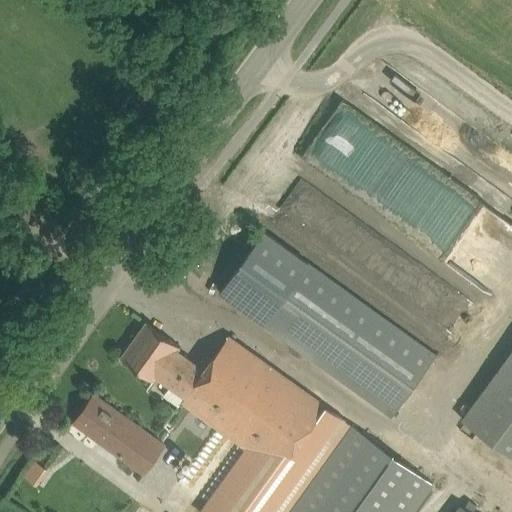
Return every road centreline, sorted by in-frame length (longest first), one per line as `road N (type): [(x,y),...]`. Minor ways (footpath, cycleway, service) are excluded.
road 1 (secondary): [(0,411),(306,0)]
road 2 (track): [(101,274),(0,193)]
